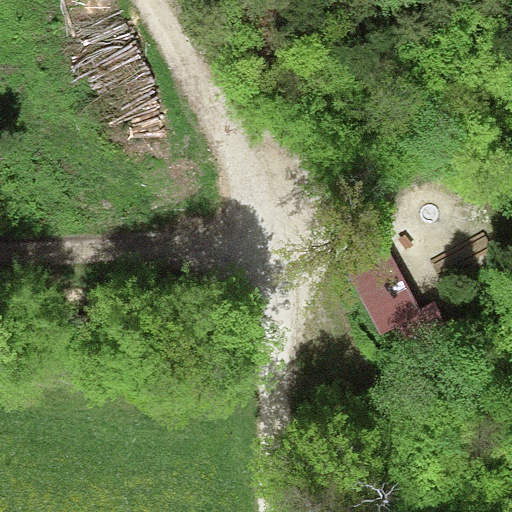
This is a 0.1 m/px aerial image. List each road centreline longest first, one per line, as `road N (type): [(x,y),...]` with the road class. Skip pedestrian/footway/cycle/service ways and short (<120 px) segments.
road 1 (track): [(264,244),(142,0)]
road 2 (track): [(281,511),(264,244)]
road 3 (track): [(264,244),(0,247)]
